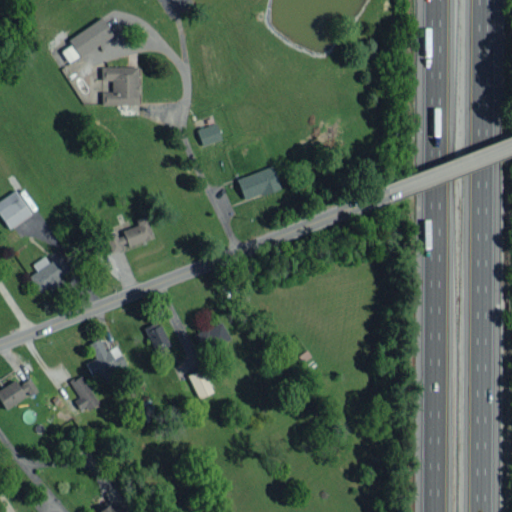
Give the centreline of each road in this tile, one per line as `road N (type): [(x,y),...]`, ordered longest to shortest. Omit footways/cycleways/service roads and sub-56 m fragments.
road 1 (motorway): [(434,0),(432,511)]
road 2 (motorway): [(482,511),(482,0)]
road 3 (residential): [(0,344),(389,195)]
road 4 (residential): [(389,195),(511,147)]
